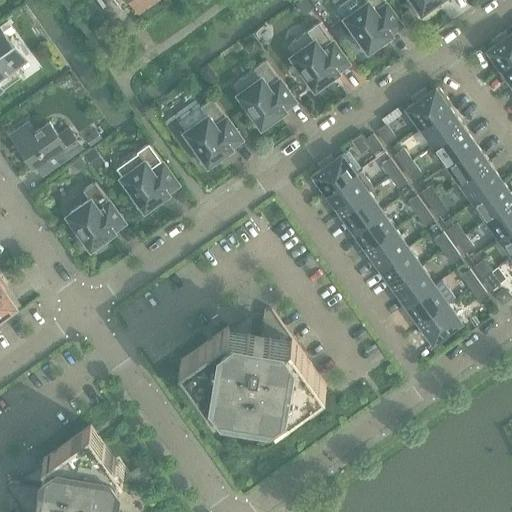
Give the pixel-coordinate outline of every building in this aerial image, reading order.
[(133,4),(130,0),(116,0),(125,11),(129,8),(133,4)] [(130,0),(133,4),(138,11),(153,0),(130,0)] [(305,0),(303,0),(296,6),(304,17),(313,11),(305,0)] [(386,2),(384,0),(366,0),(367,1),(346,17),(358,35),(354,38),(362,49),(366,46),(368,49),(391,33),(391,32),(401,24),(386,2)] [(419,8),(422,11),(437,0),(407,0),(415,11),(419,8)] [(14,67),(27,58),(15,40),(12,36),(9,38),(3,31),(11,25),(8,21),(0,26),(0,91),(21,77),(14,67)] [(300,76),(309,87),(313,84),(315,88),(338,71),(337,70),(348,62),(331,39),(319,22),(307,30),(308,31),(287,46),(293,54),(292,55),(305,73),(300,76)] [(344,23),(332,31),(341,44),(353,36),(344,23)] [(499,71),(502,69),(501,68),(511,60),(511,32),(509,34),(506,29),(492,40),(495,44),(488,49),(485,51),(499,71)] [(255,39),(246,45),(251,53),(260,46),(255,39)] [(260,122),(262,125),(285,109),(284,108),(295,100),(278,77),(266,60),(254,68),(255,69),(234,84),(240,92),(239,93),(251,111),(247,114),(255,125),(260,122)] [(502,69),(511,83),(511,60),(501,68),(502,69)] [(201,81),(193,86),(199,94),(206,88),(201,81)] [(418,128),(421,126),(449,106),(452,104),(438,85),(436,86),(428,92),(425,87),(411,97),(414,102),(407,107),(405,109),(418,128)] [(207,115),(186,131),(198,149),(194,152),(202,163),(206,160),(209,163),(232,147),(231,146),(241,138),(224,114),(212,98),(201,106),(207,115)] [(421,126),(434,145),(463,124),(449,106),(421,126)] [(83,147),(69,127),(58,135),(50,122),(35,132),(28,122),(15,131),(22,141),(18,144),(34,167),(54,152),(61,162),(72,154),(83,147)] [(379,130),(387,142),(395,136),(387,124),(379,130)] [(434,145),(447,163),(476,143),(463,124),(434,145)] [(102,138),(96,130),(85,139),(91,147),(102,138)] [(382,146),(374,134),(365,140),(373,152),(382,146)] [(138,152),(117,167),(123,175),(122,176),(135,194),(130,197),(139,208),(143,205),(145,209),(168,192),(167,191),(178,184),(161,160),(155,152),(149,143),(137,151),(138,152)] [(447,163),(460,182),(489,161),(476,143),(447,163)] [(94,148),(84,155),(95,170),(105,163),(94,148)] [(396,154),(404,166),(412,160),(404,148),(396,154)] [(314,174),(327,193),(357,172),(343,153),(335,159),(332,154),(318,164),(321,169),(314,174)] [(81,158),(73,164),(74,166),(78,169),(82,170),(86,169),(88,167),(81,158)] [(382,164),(390,176),(399,170),(391,158),(382,164)] [(421,172),(412,160),(404,166),(412,178),(421,172)] [(460,182),(474,200),(502,180),(489,161),(460,182)] [(327,193),(341,211),(370,191),(374,188),(361,169),(357,172),(327,193)] [(407,181),(399,170),(390,176),(399,187),(407,181)] [(474,200),(487,219),(511,200),(511,193),(502,180),(474,200)] [(95,181),(83,190),(90,199),(68,215),(81,232),(76,235),(85,247),(89,244),(91,247),(114,231),(113,230),(124,222),(107,198),(95,181)] [(422,192),(430,203),(439,197),(431,185),(422,192)] [(341,211),(354,230),(383,209),(370,191),(341,211)] [(409,201),(417,213),(425,207),(417,195),(409,201)] [(447,209),(439,197),(430,203),(439,215),(447,209)] [(511,200),(487,219),(500,237),(511,228),(511,200)] [(434,219),(425,207),(417,213),(425,225),(434,219)] [(354,230),(367,248),(396,228),(383,209),(354,230)] [(449,229),(457,240),(465,234),(457,223),(449,229)] [(367,248),(380,267),(409,246),(396,228),(367,248)] [(511,228),(500,237),(511,254),(511,228)] [(435,238),(443,250),(452,244),(444,232),(435,238)] [(474,246),(465,234),(457,240),(465,252),(474,246)] [(460,256),(452,244),(443,250),(452,262),(460,256)] [(380,267),(393,286),(422,265),(409,246),(380,267)] [(475,266),(483,277),(492,271),(483,260),(475,266)] [(393,286),(407,304),(435,283),(422,265),(393,286)] [(462,275),(470,287),(478,281),(470,269),(462,275)] [(500,283),(492,271),(483,277),(492,289),(500,283)] [(7,286),(0,276),(0,318),(17,307),(9,296),(4,288),(7,286)] [(407,304),(420,323),(449,302),(456,297),(443,278),(435,283),(407,304)] [(487,293),(478,281),(470,287),(478,299),(487,293)] [(505,288),(496,295),(503,304),(511,298),(505,288)] [(462,321),(449,302),(420,323),(433,342),(462,321)] [(264,313),(264,314),(262,321),(260,335),(251,333),(248,333),(230,330),(223,335),(227,331),(230,329),(229,327),(181,361),(210,400),(212,399),(205,390),(207,389),(219,405),(225,406),(225,407),(227,408),(228,406),(246,409),(246,410),(249,411),(249,409),(265,412),(265,413),(268,413),(268,412),(273,413),(289,403),(292,406),(286,410),(287,412),(309,398),(324,387),(326,386),(294,341),(273,310),(271,309),(270,308),(268,308),(266,309),(265,310),(264,311),(264,312),(264,313)] [(42,482),(42,486),(13,482),(12,482),(11,482),(10,483),(9,483),(9,484),(8,487),(8,488),(8,489),(24,511),(113,511),(114,505),(116,505),(116,503),(115,503),(118,484),(119,484),(120,482),(118,481),(119,476),(111,463),(115,461),(122,470),(123,469),(91,425),(70,440),(43,459),(44,461),(52,455),(54,458),(45,464),(43,479),(42,479),(41,482),(42,482)]
